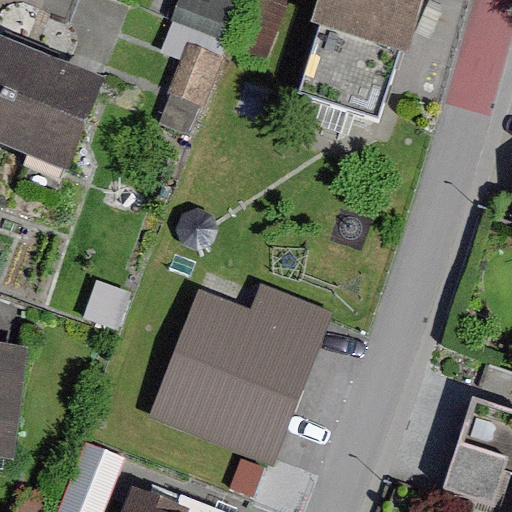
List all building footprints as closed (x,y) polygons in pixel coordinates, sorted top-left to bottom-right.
[(227,0),(185,0),(170,89),(212,96),(227,0)] [(419,0),(325,0),(293,98),(380,126),(419,0)] [(102,76),(0,35),(0,134),(68,161),(102,76)] [(240,55),(223,107),(275,124),(292,72),(240,55)] [(271,286),(263,307),(209,287),(165,410),(294,456),(346,312),(271,286)] [(33,355),(0,349),(0,445),(16,448),(33,355)] [(99,445),(73,504),(91,511),(97,511),(122,455),(99,445)] [(133,511),(198,511),(199,511),(143,488),(133,511)]
